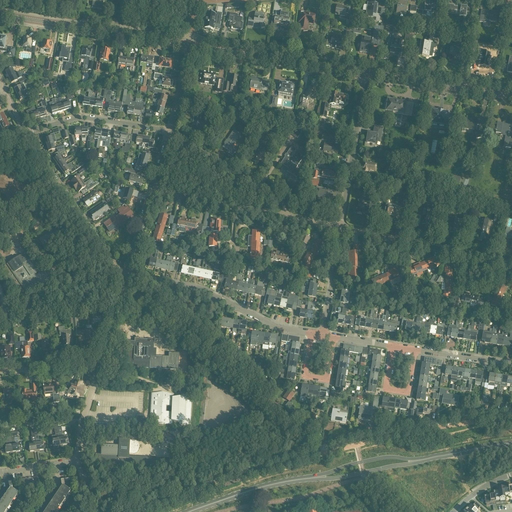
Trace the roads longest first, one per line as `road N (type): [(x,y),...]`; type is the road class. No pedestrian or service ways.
road 1 (track): [(324,452),(125,273)]
road 2 (residential): [(297,460),(511,416)]
road 3 (residential): [(311,333),(278,327),(226,298),(125,273)]
road 4 (residential): [(189,45),(0,14)]
road 5 (residential): [(363,71),(189,45)]
road 6 (residential): [(511,261),(340,228)]
road 7 (residential): [(24,133),(125,273)]
road 8 (residential): [(304,220),(168,132)]
road 9 (residential): [(340,228),(363,71)]
road 10 (residential): [(304,220),(150,189)]
road 11 (residential): [(511,95),(363,71)]
road 12 (residential): [(24,133),(74,117),(168,132)]
road 13 (secondary): [(436,457),(381,458),(310,478)]
road 14 (secondary): [(310,478),(436,457)]
road 15 (secondary): [(310,478),(189,511)]
